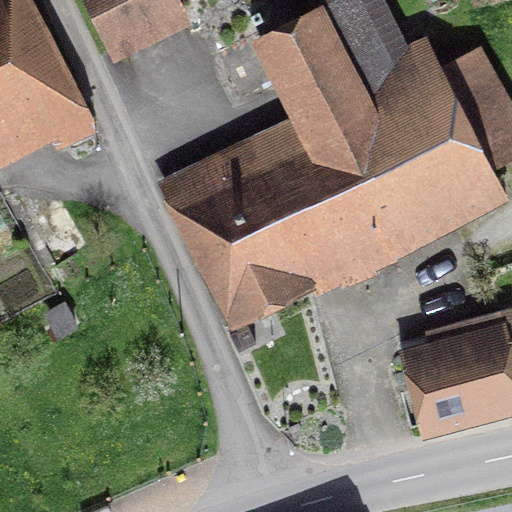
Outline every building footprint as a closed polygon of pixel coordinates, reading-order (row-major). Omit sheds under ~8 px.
[(0,0),(0,132),(82,90),(35,0),(0,0)] [(89,0),(114,49),(186,14),(179,0),(89,0)] [(173,199),(224,303),(494,172),(490,165),(511,154),(511,95),(488,46),(442,68),(433,50),(411,61),(381,0),(307,0),(315,17),(265,41),(309,132),(173,199)] [(52,340),(81,323),(66,297),(37,315),(52,340)] [(433,349),(405,356),(424,429),(511,406),(511,400),(502,363),(511,360),(511,326),(509,314),(429,334),(433,349)] [(111,511),(108,502),(83,511),(111,511)]
